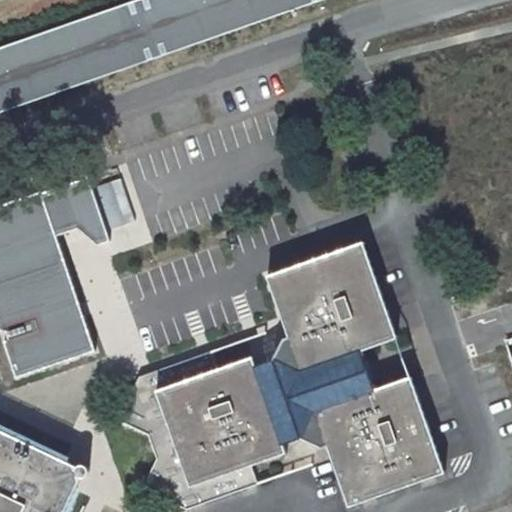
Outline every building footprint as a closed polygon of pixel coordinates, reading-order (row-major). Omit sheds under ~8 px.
[(139,0),(0,49),(0,114),(55,95),(326,0),(139,0)] [(468,250),(499,242),(479,157),(448,165),(468,250)] [(98,246),(111,242),(89,178),(43,193),(42,192),(0,205),(0,328),(1,332),(7,330),(10,340),(4,342),(17,379),(96,352),(84,315),(75,318),(71,308),(81,305),(65,260),(58,237),(79,229),(98,246)] [(219,370),(213,351),(140,377),(129,399),(119,420),(149,435),(157,459),(143,488),(164,498),(187,510),(259,485),(252,466),(287,453),(284,445),(302,440),(323,449),(328,447),(349,507),(445,474),(412,378),(376,390),(363,351),(398,339),(364,243),(269,277),(285,323),(289,337),(284,339),(275,360),(256,366),(254,357),(219,370)] [(75,318),(84,315),(81,305),(71,308),(75,318)] [(65,472),(69,463),(0,429),(0,511),(66,511),(73,499),(78,488),(68,483),(65,472)] [(76,473),(76,470),(76,469),(78,467),(69,463),(65,472),(68,483),(78,488),(82,479),(79,478),(77,476),(76,473)] [(79,478),(82,479),(83,479),(86,478),(88,477),(90,473),(90,469),(87,466),(83,465),(80,465),(78,467),(76,469),(76,470),(76,473),(77,476),(79,478)]
